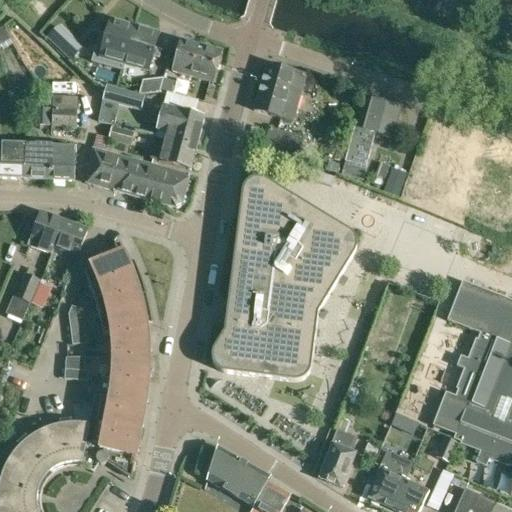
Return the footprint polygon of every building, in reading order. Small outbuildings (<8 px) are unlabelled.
[(126,64),(136,28),(111,21),(107,35),(100,33),(92,62),(124,71),(126,64)] [(137,29),(136,28),(126,64),(149,71),(153,57),(160,59),(162,50),(155,49),(159,35),(149,32),(150,29),(138,25),(137,29)] [(0,27),(0,45),(8,41),(1,27),(0,27)] [(70,40),(61,50),(71,60),(80,50),(70,40)] [(172,73),(213,85),(222,53),(181,41),(172,73)] [(254,114),(294,124),(297,110),(307,76),(271,66),(266,69),(258,99),(254,114)] [(163,80),(150,81),(146,95),(159,94),(160,91),(163,80)] [(175,83),(163,80),(160,91),(171,94),(175,83)] [(145,97),(105,87),(101,101),(141,112),(145,97)] [(167,136),(197,144),(204,118),(188,114),(191,101),(167,94),(164,106),(157,131),(168,133),(167,136)] [(76,128),(78,99),(53,98),(52,111),(50,111),(49,126),(76,128)] [(373,102),(365,130),(355,127),(345,162),(367,168),(376,135),(391,139),(399,109),(373,102)] [(35,126),(49,127),(50,111),(36,110),(35,126)] [(100,115),(98,123),(99,123),(114,127),(116,118),(100,115)] [(91,151),(94,151),(103,154),(107,141),(131,147),(135,134),(112,127),(108,138),(96,136),(91,151)] [(263,152),(297,161),(302,137),(269,128),(263,152)] [(436,172),(461,181),(476,138),(451,129),(436,172)] [(160,162),(191,170),(197,144),(167,136),(164,148),(154,146),(150,160),(160,163),(160,162)] [(511,145),(502,143),(494,171),(511,176),(511,145)] [(0,178),(22,180),(23,147),(0,145),(0,178)] [(22,180),(47,181),(49,148),(23,147),(22,180)] [(47,181),(73,182),(75,149),(49,148),(47,181)] [(115,187),(122,159),(103,154),(94,151),(86,184),(114,192),(115,187)] [(157,168),(122,159),(115,187),(114,192),(148,201),(157,168)] [(328,161),(325,171),(337,175),(341,165),(328,161)] [(367,168),(345,162),(341,176),(363,182),(367,168)] [(387,180),(391,168),(380,164),(376,176),(387,180)] [(157,168),(148,201),(177,209),(181,206),(189,177),(157,168)] [(393,170),(385,192),(400,198),(408,175),(393,170)] [(310,370),(317,314),(356,251),(356,249),(357,245),(357,242),(356,240),(355,238),(353,236),(351,234),(348,232),(265,182),(263,181),(260,180),(256,180),(254,181),(251,181),(250,182),(248,184),(246,185),(244,188),(242,192),(241,194),(224,333),(213,351),(212,354),(211,357),(211,358),(212,362),(213,365),(214,367),(216,369),(217,370),(218,371),(220,372),(293,382),(296,382),(299,382),(301,381),(304,379),(306,377),(308,375),(309,373),(310,370)] [(51,256),(64,222),(41,214),(31,239),(30,239),(27,246),(38,250),(38,251),(50,255),(51,256)] [(57,258),(75,264),(78,257),(87,231),(64,222),(51,256),(50,255),(50,259),(54,261),(57,258)] [(96,303),(138,291),(136,280),(131,267),(125,254),(119,242),(105,255),(107,259),(90,267),(92,270),(84,274),(88,281),(91,288),(93,296),(96,303)] [(25,276),(15,298),(30,304),(35,292),(39,284),(40,282),(25,276)] [(488,459),(511,468),(511,301),(461,282),(446,322),(478,335),(468,361),(459,357),(455,368),(464,371),(454,397),(444,394),(431,427),(454,436),(452,441),(479,452),(474,464),(485,468),(488,459)] [(50,289),(39,284),(35,292),(47,297),(50,289)] [(103,337),(111,336),(147,332),(147,327),(145,318),(138,291),(96,303),(97,308),(99,314),(100,320),(102,329),(103,337)] [(68,315),(72,346),(87,344),(83,312),(72,307),(68,315)] [(381,349),(398,358),(412,330),(394,321),(381,349)] [(111,336),(112,358),(149,357),(149,347),(148,339),(147,332),(111,336)] [(112,358),(111,379),(148,382),(149,372),(149,365),(149,357),(112,358)] [(76,381),(77,371),(65,370),(64,380),(76,381)] [(83,372),(77,371),(76,381),(88,382),(88,372),(83,372)] [(101,378),(98,398),(145,406),(146,398),(147,390),(148,382),(111,379),(101,378)] [(363,387),(351,384),(345,405),(357,408),(363,387)] [(94,397),(89,423),(90,423),(140,432),(145,406),(98,398),(94,397)] [(90,423),(89,426),(86,444),(100,447),(99,450),(103,451),(103,454),(104,455),(105,455),(106,456),(107,457),(107,458),(108,459),(108,460),(108,461),(107,462),(107,463),(106,464),(131,480),(140,432),(90,423)] [(50,429),(43,431),(61,471),(64,470),(67,469),(70,468),(65,425),(58,427),(50,429)] [(73,425),(65,425),(70,468),(73,468),(76,468),(79,469),(82,469),(85,470),(88,471),(90,472),(93,474),(99,465),(99,466),(100,466),(101,466),(102,466),(104,465),(105,465),(106,464),(107,463),(107,462),(108,461),(108,460),(108,459),(107,458),(107,457),(106,456),(105,455),(104,455),(103,454),(103,451),(99,450),(100,447),(86,444),(89,426),(81,425),(73,425)] [(30,439),(23,444),(52,477),(55,475),(58,473),(61,471),(43,431),(36,435),(30,439)] [(318,479),(342,488),(356,453),(352,452),(357,439),(336,432),(331,444),(332,444),(318,479)] [(436,459),(449,464),(457,444),(445,439),(436,459)] [(13,455),(8,462),(45,484),(47,482),(50,479),(52,477),(23,444),(18,449),(13,455)] [(378,449),(367,445),(363,456),(374,460),(378,449)] [(207,482),(258,511),(281,511),(290,497),(267,484),(270,479),(218,448),(207,482)] [(388,455),(368,500),(392,511),(405,481),(412,466),(388,455)] [(0,480),(0,490),(41,497),(41,494),(42,491),(44,487),(45,484),(8,462),(5,467),(3,473),(1,478),(0,480)] [(392,511),(394,511),(419,511),(428,491),(405,481),(392,511)] [(442,488),(434,507),(444,511),(452,492),(442,488)] [(0,511),(6,511),(41,507),(40,504),(40,500),(41,497),(0,490),(0,511)] [(493,511),(496,505),(464,491),(454,511),(493,511)]
